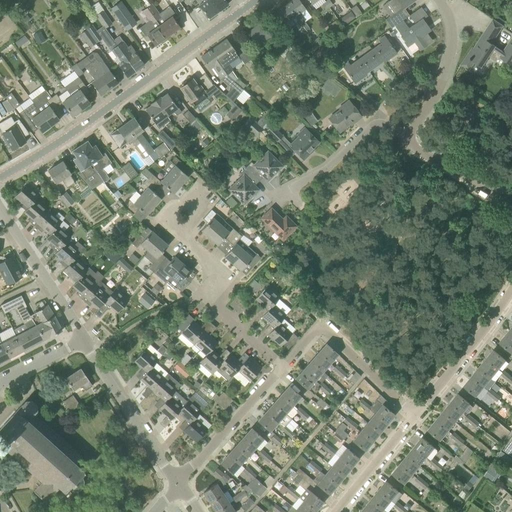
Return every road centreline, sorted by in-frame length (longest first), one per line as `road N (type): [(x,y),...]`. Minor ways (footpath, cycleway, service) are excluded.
road 1 (tertiary): [(0,178),(256,0)]
road 2 (residential): [(511,201),(406,135),(447,64),(452,23),(439,0)]
road 3 (residential): [(283,367),(213,305),(207,258),(168,223),(200,186)]
road 4 (residential): [(283,367),(313,333),(328,333),(414,416)]
road 5 (residential): [(174,479),(84,339)]
road 6 (residential): [(414,416),(511,292)]
road 7 (residential): [(174,479),(283,367)]
road 8 (residential): [(84,339),(0,210)]
road 9 (residential): [(337,511),(414,416)]
